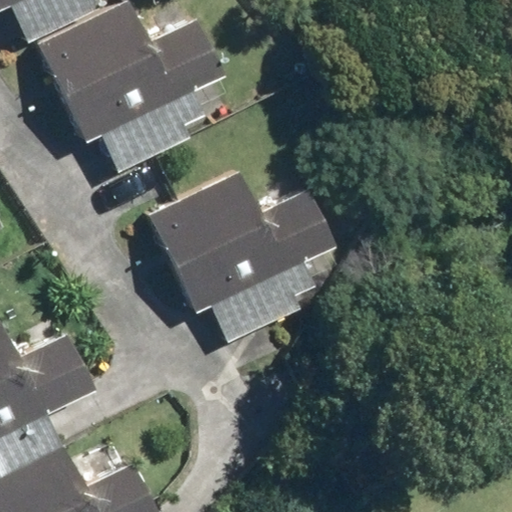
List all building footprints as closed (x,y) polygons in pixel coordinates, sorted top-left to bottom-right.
[(30,39),(108,0),(0,0),(0,7),(12,2),(30,39)] [(139,0),(108,0),(30,39),(81,142),(101,132),(118,167),(190,131),(186,123),(210,111),(193,77),(230,59),(205,7),(156,31),(139,0)] [(241,166),(150,207),(198,309),(214,302),(229,335),(305,300),(299,288),(318,280),(307,256),(343,239),(314,177),(258,202),(241,166)] [(0,218),(8,214),(0,197),(0,218)] [(0,317),(0,511),(164,511),(135,452),(89,475),(55,406),(99,384),(68,323),(16,350),(0,317)]
